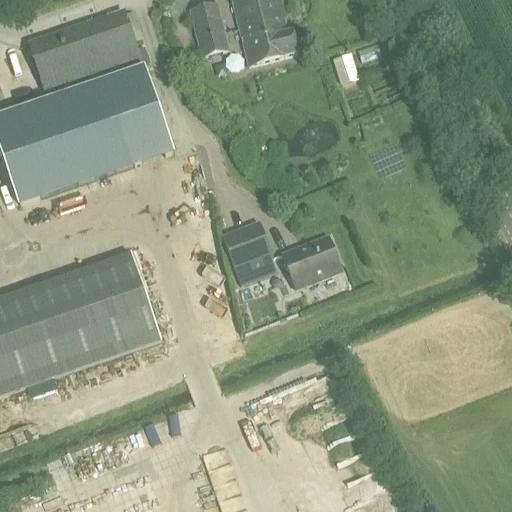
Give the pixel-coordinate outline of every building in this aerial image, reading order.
[(245,0),(233,3),(249,70),(283,61),(299,57),(293,35),(289,36),(280,0),(245,0)] [(191,14),(203,60),(229,54),(217,7),(191,14)] [(31,51),(48,101),(143,69),(126,18),(31,51)] [(93,91),(122,175),(173,158),(145,74),(93,91)] [(32,136),(57,129),(52,116),(28,123),(32,136)] [(71,134),(42,145),(48,159),(77,147),(71,134)] [(40,186),(61,179),(57,168),(37,175),(40,186)] [(223,239),(242,291),(278,277),(273,264),(275,263),(260,225),(223,239)] [(282,259),(296,294),(343,275),(329,241),(282,259)] [(226,273),(218,273),(217,261),(224,261),(223,247),(199,248),(203,309),(228,307),(226,273)] [(0,303),(0,400),(161,344),(131,258),(0,303)] [(244,411),(259,435),(279,423),(264,398),(244,411)] [(144,453),(165,449),(161,427),(139,431),(144,453)] [(358,486),(367,478),(359,470),(369,460),(353,443),(334,461),(358,486)] [(213,470),(230,462),(224,451),(208,459),(213,470)] [(227,498),(229,511),(251,511),(249,495),(227,498)]
